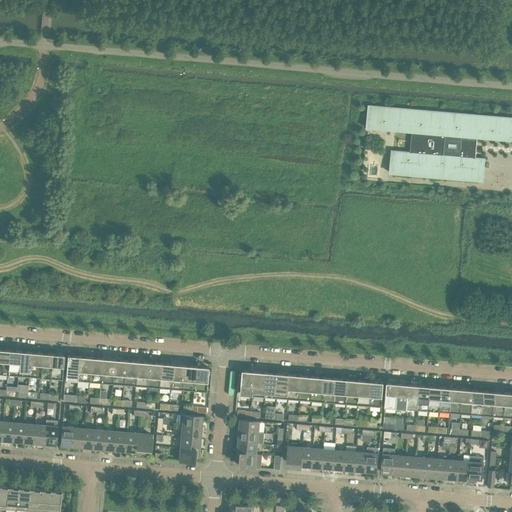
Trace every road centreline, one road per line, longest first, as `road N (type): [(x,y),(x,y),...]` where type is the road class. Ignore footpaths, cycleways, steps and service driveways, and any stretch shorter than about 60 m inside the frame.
road 1 (unclassified): [(511,86),(0,42)]
road 2 (residential): [(511,376),(228,351)]
road 3 (residential): [(228,351),(0,332)]
road 4 (residential): [(217,478),(228,351)]
road 5 (residential): [(217,478),(91,467)]
road 6 (residential): [(337,489),(217,478)]
